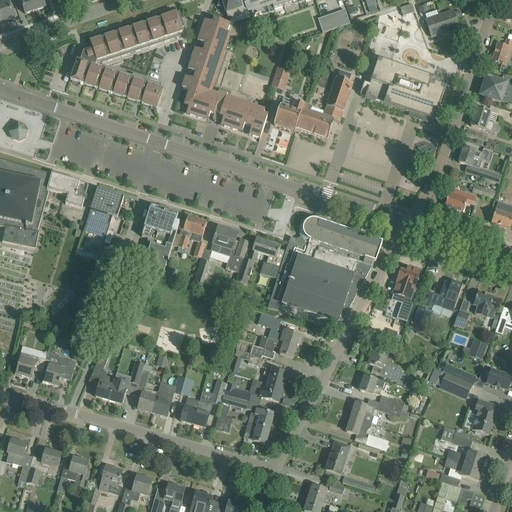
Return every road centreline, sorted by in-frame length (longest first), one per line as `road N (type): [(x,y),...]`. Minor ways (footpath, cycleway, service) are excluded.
road 1 (tertiary): [(408,221),(0,89)]
road 2 (residential): [(274,470),(0,391)]
road 3 (residential): [(274,470),(408,221)]
road 4 (residential): [(408,221),(433,183),(494,0)]
road 5 (unclassified): [(0,45),(131,0)]
